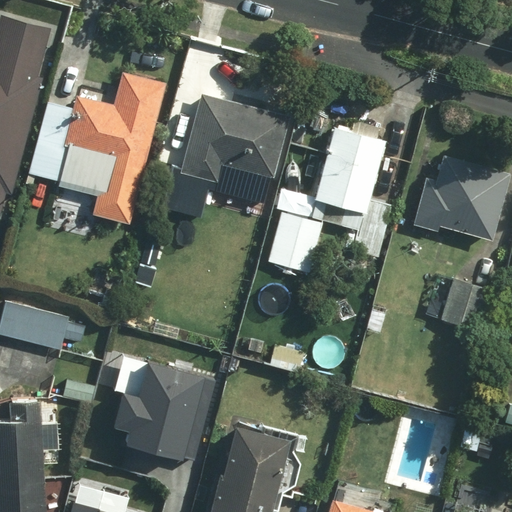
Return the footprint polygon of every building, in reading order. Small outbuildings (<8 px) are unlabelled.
[(0,17),(0,198),(1,193),(6,194),(48,29),(0,17)] [(59,143),(101,154),(85,212),(126,223),(162,83),(117,71),(108,106),(71,96),(59,143)] [(284,119),(196,95),(175,171),(215,182),(220,163),(268,176),(284,119)] [(348,120),(345,133),(329,128),(309,199),(359,212),(379,142),(372,140),(376,127),(348,120)] [(437,155),(430,180),(423,178),(410,225),(431,231),(433,226),(484,240),(503,173),(437,155)] [(321,221),(279,211),(267,261),(308,271),(321,221)] [(487,287),(450,277),(439,319),(476,329),(487,287)] [(153,294),(146,314),(171,322),(177,301),(153,294)] [(1,300),(0,304),(0,334),(57,350),(60,337),(79,342),(84,323),(1,300)] [(131,420),(127,436),(197,452),(216,370),(145,353),(137,384),(124,381),(115,416),(131,420)] [(0,511),(34,511),(28,398),(0,399),(0,511)] [(265,511),(284,442),(225,426),(201,511),(265,511)] [(192,459),(168,454),(158,502),(182,507),(192,459)] [(126,511),(77,497),(71,511),(126,511)] [(379,511),(327,498),(323,511),(379,511)]
